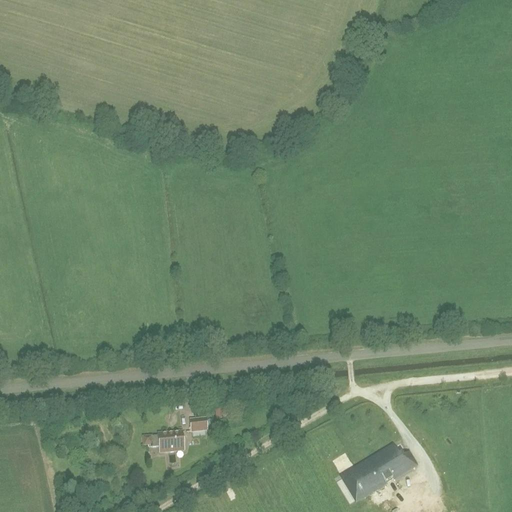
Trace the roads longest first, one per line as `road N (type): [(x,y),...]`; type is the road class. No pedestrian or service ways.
road 1 (unclassified): [(0,388),(349,355)]
road 2 (track): [(156,511),(356,392)]
road 3 (unclassified): [(349,355),(511,340)]
road 4 (track): [(356,392),(511,373)]
